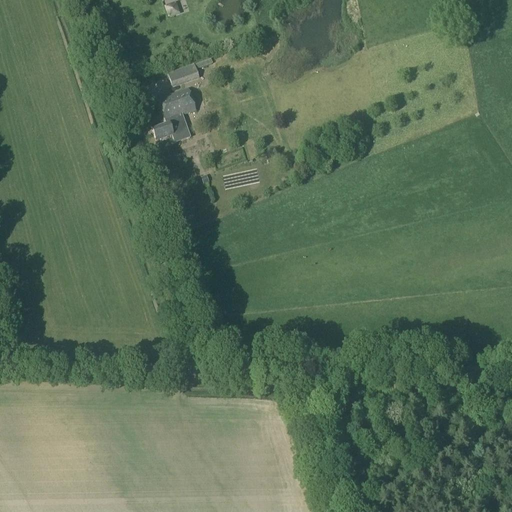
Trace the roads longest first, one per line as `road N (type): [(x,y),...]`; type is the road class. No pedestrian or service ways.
road 1 (unclassified): [(200,370),(73,0)]
road 2 (unclassified): [(511,378),(301,372)]
road 3 (unclassified): [(0,365),(200,370)]
road 4 (unclassified): [(340,511),(301,372)]
